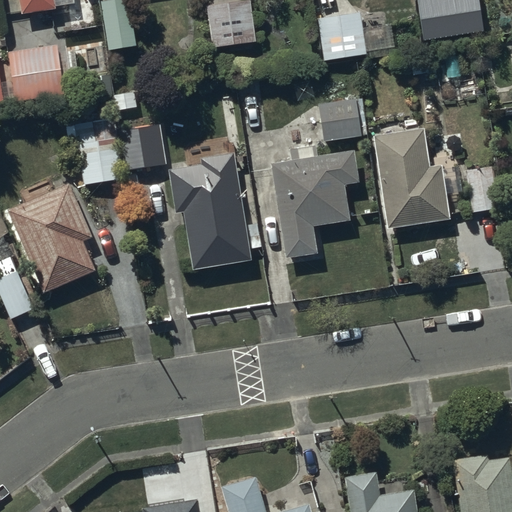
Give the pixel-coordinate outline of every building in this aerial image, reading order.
[(130,0),(101,0),(108,46),(137,42),(130,0)] [(252,0),(224,0),(207,2),(212,44),(257,38),(252,0)] [(466,35),(462,0),(419,0),(424,39),(466,35)] [(364,51),(361,9),(320,12),(323,54),(364,51)] [(59,41),(10,47),(16,89),(64,83),(59,41)] [(373,120),(387,205),(449,195),(440,140),(426,143),(421,112),(373,120)] [(115,114),(66,122),(69,142),(79,141),(83,180),(123,174),(115,114)] [(120,125),(125,166),(165,162),(160,120),(120,125)] [(265,147),(281,238),(317,232),(313,208),(346,203),(339,161),(355,159),(351,133),(265,147)] [(186,192),(192,246),(244,240),(231,134),(205,137),(206,147),(171,151),(176,193),(186,192)] [(468,166),(474,207),(501,203),(494,162),(468,166)] [(7,193),(44,276),(91,256),(78,225),(90,220),(67,167),(7,193)] [(18,266),(0,273),(0,290),(11,315),(35,304),(18,266)] [(487,433),(455,438),(465,511),(511,511),(511,437),(488,441),(487,433)] [(345,462),(351,511),(434,511),(433,500),(413,502),(408,467),(370,472),(368,459),(345,462)] [(226,471),(235,511),(320,511),(319,503),(308,506),(304,490),(261,499),(253,464),(226,471)] [(199,511),(195,477),(143,484),(146,511),(139,511),(199,511)]
